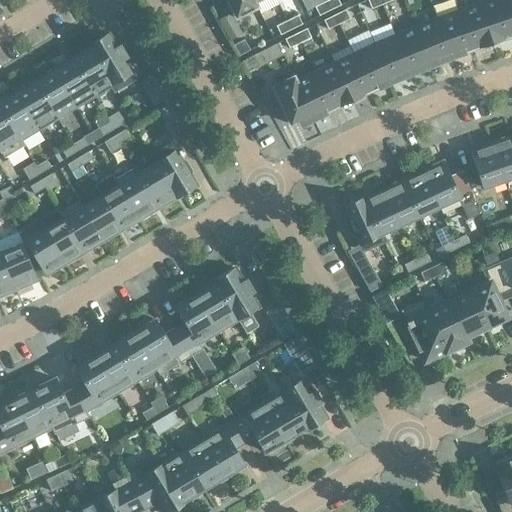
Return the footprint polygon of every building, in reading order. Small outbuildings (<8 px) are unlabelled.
[(256,8),(252,0),(225,0),(228,4),(229,3),(236,18),(256,8)] [(252,0),(256,8),(257,8),(255,4),(262,0),(252,0)] [(328,0),(325,2),(330,11),(340,6),(337,0),(328,0)] [(382,5),(380,0),(367,0),(368,0),(371,9),(382,5)] [(511,36),(511,35),(499,0),(490,0),(478,4),(492,45),(505,41),(504,39),(511,36)] [(511,0),(499,0),(511,35),(511,0)] [(330,11),(325,2),(314,7),(319,16),(330,11)] [(458,11),(471,51),(479,48),(479,49),(492,45),(478,4),(458,11)] [(334,15),(339,25),(350,19),(345,10),(334,15)] [(436,18),(451,59),(464,55),(463,53),(471,51),(458,11),(436,18)] [(339,25),(334,15),(324,21),(328,30),(339,25)] [(287,21),(291,30),(302,25),(297,16),(287,21)] [(451,59),(436,18),(415,27),(431,67),(451,59)] [(291,30),(287,21),(276,26),(280,36),(291,30)] [(395,35),(411,75),(431,67),(415,27),(395,35)] [(296,34),(300,44),(311,38),(306,29),(296,34)] [(89,46),(116,91),(135,80),(123,60),(127,58),(120,46),(117,48),(108,34),(89,46)] [(300,44),(296,34),(285,40),(289,49),(300,44)] [(374,44),(391,83),(411,75),(395,35),(374,44)] [(250,51),(244,40),(233,46),(239,57),(250,51)] [(391,83),(374,44),(353,54),(371,92),(378,88),(379,89),(391,83)] [(116,91),(89,46),(88,46),(89,49),(78,56),(78,57),(73,61),(94,96),(111,86),(115,92),(116,91)] [(334,63),(352,102),(364,96),(364,95),(371,92),(353,54),(334,63)] [(242,62),(248,73),(259,67),(253,56),(242,62)] [(53,71),(75,107),(94,96),(73,61),(67,65),(66,63),(53,71)] [(314,72),(332,110),(339,107),(340,108),(352,102),(334,63),(314,72)] [(36,83),(57,118),(75,107),(53,71),(41,78),(42,80),(36,83)] [(293,78),(313,121),(325,115),(325,114),(332,110),(314,72),(295,81),(293,78)] [(153,77),(141,83),(154,106),(165,99),(153,77)] [(313,121),(293,78),(272,88),(280,103),(279,103),(282,111),(283,110),(290,125),(299,121),(301,126),(313,121)] [(16,93),(38,130),(57,118),(36,83),(30,87),(29,85),(16,93)] [(0,104),(0,107),(23,147),(24,146),(21,140),(38,130),(16,93),(4,100),(5,102),(0,104)] [(181,127),(168,105),(157,111),(170,134),(181,127)] [(23,147),(0,107),(0,151),(4,159),(23,147)] [(107,119),(114,130),(125,123),(118,112),(107,119)] [(114,130),(107,119),(109,123),(99,129),(103,136),(114,130)] [(114,136),(119,144),(130,137),(125,130),(114,136)] [(119,144),(114,136),(104,143),(110,154),(121,147),(119,144)] [(511,178),(511,138),(511,137),(491,144),(504,181),(511,178)] [(72,145),(77,152),(88,146),(83,138),(72,145)] [(504,181),(491,144),(470,152),(483,189),(504,181)] [(66,159),(77,152),(72,145),(62,151),(66,159)] [(171,145),(152,156),(177,198),(196,187),(189,174),(191,173),(185,162),(182,163),(171,145)] [(77,159),(82,166),(93,159),(88,152),(77,159)] [(176,199),(177,198),(152,156),(151,157),(155,164),(138,174),(135,168),(134,168),(158,208),(175,198),(176,199)] [(82,166),(77,159),(67,165),(71,172),(82,166)] [(33,163),(40,174),(51,168),(46,160),(36,167),(33,163)] [(422,172),(439,208),(459,198),(443,162),(422,172)] [(40,174),(33,163),(22,169),(29,181),(40,174)] [(139,219),(158,208),(134,168),(115,180),(139,219)] [(402,181),(419,217),(439,208),(422,172),(402,181)] [(40,181),(45,188),(47,192),(58,185),(51,174),(40,181)] [(121,230),(139,219),(115,180),(118,186),(101,197),(121,230)] [(45,188),(40,181),(30,187),(34,195),(45,188)] [(383,190),(399,226),(419,217),(402,181),(383,190)] [(2,200),(13,193),(10,186),(0,191),(0,194),(2,199),(2,200)] [(399,226),(383,190),(364,199),(364,198),(363,198),(383,243),(384,242),(381,234),(399,226)] [(13,193),(2,200),(6,207),(17,202),(13,193)] [(102,242),(121,230),(101,197),(83,208),(79,201),(78,202),(102,242)] [(383,243),(363,198),(342,208),(348,221),(346,222),(351,234),(354,232),(363,252),(383,243)] [(84,253),(102,242),(78,202),(60,213),(63,219),(84,253)] [(6,207),(0,209),(0,217),(9,214),(6,207)] [(63,219),(60,213),(57,208),(39,220),(45,230),(65,264),(84,253),(63,219)] [(46,275),(65,264),(45,230),(26,242),(46,275)] [(454,241),(458,249),(469,243),(465,235),(454,241)] [(458,249),(454,241),(442,246),(446,254),(458,249)] [(0,253),(0,254),(15,290),(36,281),(21,245),(0,253)] [(0,296),(15,290),(0,254),(0,296)] [(415,260),(419,268),(430,262),(426,254),(415,260)] [(511,258),(500,264),(510,290),(511,289),(511,258)] [(419,268),(415,260),(404,265),(408,273),(419,268)] [(381,286),(369,263),(357,270),(370,292),(381,286)] [(432,268),(436,277),(446,272),(442,263),(432,268)] [(510,290),(500,264),(483,271),(487,280),(467,289),(485,328),(486,328),(487,331),(500,324),(499,322),(507,318),(496,296),(510,290)] [(436,277),(432,268),(420,274),(424,282),(436,277)] [(214,281),(238,320),(258,308),(250,294),(253,292),(246,280),(243,283),(234,269),(214,281)] [(238,320),(214,281),(213,282),(215,284),(209,287),(208,285),(194,293),(218,332),(238,320)] [(485,328),(467,289),(446,299),(467,343),(468,342),(467,340),(479,334),(478,331),(485,328)] [(387,322),(398,316),(384,291),(373,298),(387,322)] [(218,332),(194,293),(181,301),(182,303),(176,308),(185,324),(175,330),(191,357),(203,350),(199,343),(218,332)] [(467,343),(446,299),(426,308),(423,301),(422,301),(446,352),(467,343)] [(446,352),(422,301),(400,311),(424,362),(445,352),(445,353),(446,352)] [(296,331),(281,305),(266,314),(280,340),(296,331)] [(191,357),(175,330),(164,336),(155,320),(148,324),(146,322),(133,330),(160,375),(191,357)] [(160,375),(133,330),(119,338),(121,341),(115,344),(137,381),(155,370),(159,376),(160,375)] [(299,337),(287,343),(300,366),(311,359),(299,337)] [(137,381),(115,344),(109,348),(107,345),(94,353),(117,392),(137,381)] [(231,354),(238,366),(249,359),(243,348),(231,354)] [(117,392),(94,353),(80,361),(82,364),(75,368),(84,384),(73,391),(88,418),(89,418),(86,411),(117,392)] [(261,374),(254,363),(243,370),(249,381),(261,374)] [(33,389),(55,434),(88,418),(73,391),(63,396),(55,379),(48,382),(46,380),(34,385),(36,388),(33,389)] [(282,392),(306,431),(326,419),(318,405),(321,403),(315,391),(311,393),(303,379),(282,392)] [(205,393),(193,400),(198,409),(218,397),(212,388),(205,393)] [(12,397),(32,438),(51,428),(54,435),(55,434),(33,389),(27,392),(26,390),(12,397)] [(263,403),(286,443),(300,435),(298,432),(303,429),(305,431),(306,431),(282,392),(263,403)] [(0,453),(32,438),(12,397),(0,402),(0,453)] [(150,403),(157,414),(168,408),(161,397),(150,403)] [(157,414),(150,403),(148,400),(137,406),(146,421),(157,414)] [(232,422),(244,443),(255,436),(264,452),(271,448),(273,451),(286,443),(263,403),(232,422)] [(161,419),(168,430),(179,423),(172,412),(161,419)] [(168,430),(161,419),(151,425),(157,436),(168,430)] [(201,440),(225,480),(238,472),(237,469),(244,465),(234,449),(244,443),(232,422),(201,440)] [(182,452),(204,489),(210,485),(211,488),(225,480),(201,440),(182,452)] [(158,458),(186,503),(199,495),(198,493),(204,489),(182,452),(163,463),(159,457),(158,458)] [(57,469),(63,466),(69,463),(66,455),(53,461),(57,469)] [(126,477),(140,503),(149,497),(153,504),(157,502),(162,511),(171,511),(186,503),(158,458),(126,477)] [(511,511),(511,460),(495,468),(507,494),(495,499),(500,511),(511,511)] [(78,466),(67,470),(73,482),(83,477),(78,466)] [(0,489),(9,487),(6,474),(0,474),(0,489)] [(63,487),(57,475),(46,480),(51,492),(63,487)] [(95,501),(101,511),(132,511),(130,507),(140,503),(126,477),(112,484),(115,491),(95,501)] [(75,511),(101,511),(95,501),(75,511)]
